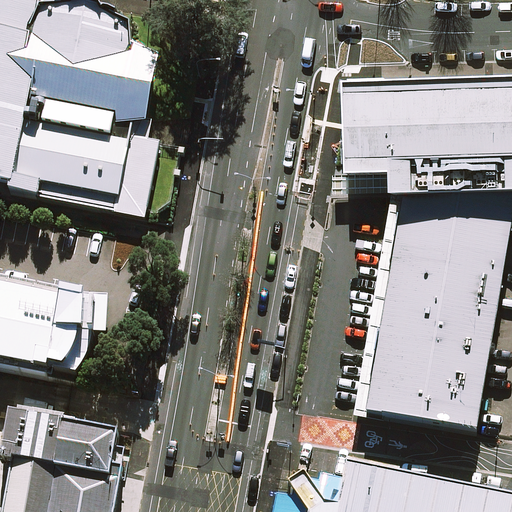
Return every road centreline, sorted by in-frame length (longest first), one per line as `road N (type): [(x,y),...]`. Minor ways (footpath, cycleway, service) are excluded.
road 1 (secondary): [(171,511),(266,0)]
road 2 (secondary): [(309,9),(218,511)]
road 3 (unclassified): [(511,32),(406,29),(309,9)]
